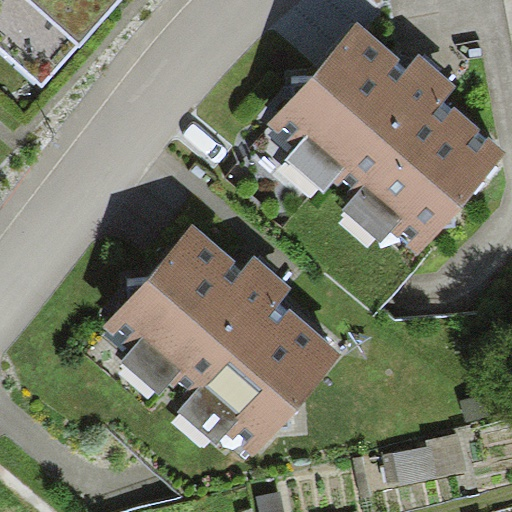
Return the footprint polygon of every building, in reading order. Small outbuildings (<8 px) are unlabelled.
[(93,0),(0,0),(0,30),(37,63),(93,0)] [(395,257),(491,149),(433,98),(444,85),(415,60),(402,74),(352,29),(257,136),(395,257)] [(230,456),(326,348),(267,297),(278,284),(249,259),(237,273),(186,228),(92,335),(230,456)] [(491,409),(485,387),(460,394),(466,416),(491,409)] [(466,466),(459,427),(425,433),(426,440),(382,448),(388,480),(466,466)] [(257,492),(261,511),(287,511),(282,487),(257,492)] [(190,511),(208,511),(204,492),(186,497),(190,511)] [(239,511),(255,511),(253,502),(238,505),(239,511)]
